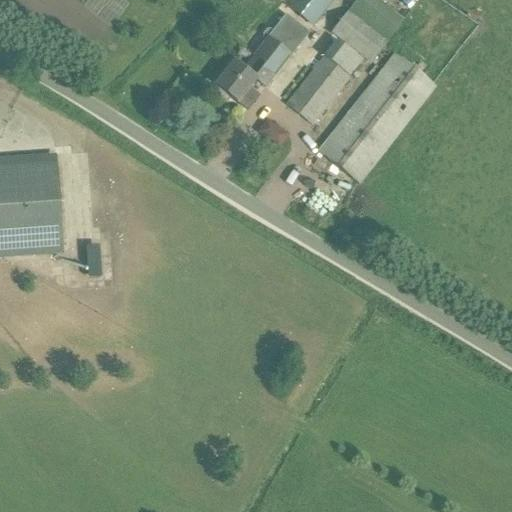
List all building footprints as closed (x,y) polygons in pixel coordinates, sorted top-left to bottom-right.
[(294,0),(287,9),(314,28),(336,0),(294,0)] [(374,0),(359,0),(352,10),(392,40),(404,23),(374,0)] [(352,10),(334,36),(373,66),(392,40),(352,10)] [(236,64),(217,89),(239,106),(257,82),(267,89),(292,58),(299,48),(309,34),(288,17),(269,40),(245,71),(236,64)] [(335,43),(287,106),(303,120),(298,128),(308,134),(364,64),(335,43)] [(395,56),(318,154),(360,188),(438,89),(395,56)] [(303,59),(292,70),(300,77),(311,66),(303,59)] [(280,149),(290,136),(273,124),(264,137),(280,149)] [(55,160),(0,163),(0,255),(61,251),(55,160)] [(63,225),(77,224),(72,188),(59,190),(63,225)]
